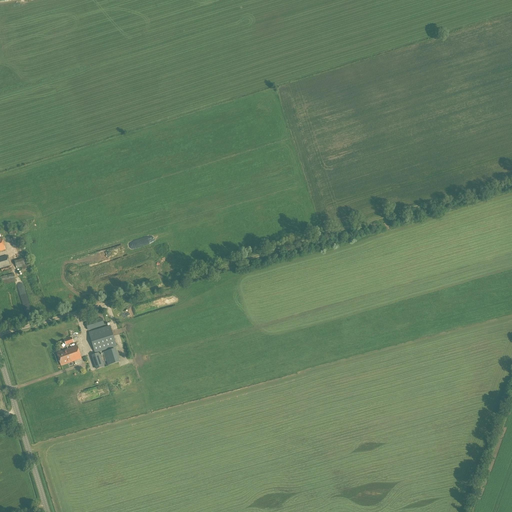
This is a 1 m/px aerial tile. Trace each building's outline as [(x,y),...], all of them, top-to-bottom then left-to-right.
[(156,251),(160,259),(164,257),(160,249),(156,251)] [(0,268),(10,266),(7,256),(0,257),(0,268)] [(29,268),(26,258),(14,261),(16,269),(21,267),(22,271),(29,268)] [(145,271),(135,273),(137,281),(147,278),(145,271)] [(0,283),(1,286),(15,281),(13,274),(0,277),(0,283)] [(88,330),(93,328),(104,325),(102,318),(86,323),(88,330)] [(95,353),(116,346),(110,326),(89,333),(95,353)] [(67,350),(71,362),(81,358),(77,346),(67,350)] [(108,365),(119,362),(115,348),(104,352),(108,365)] [(61,365),(71,362),(67,350),(56,353),(61,365)] [(96,369),(105,366),(100,352),(91,355),(96,369)]
